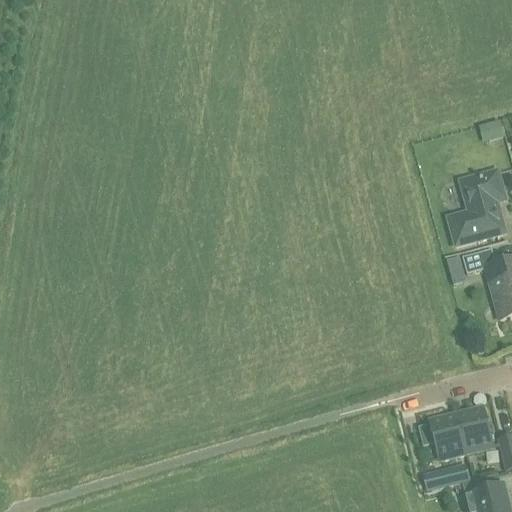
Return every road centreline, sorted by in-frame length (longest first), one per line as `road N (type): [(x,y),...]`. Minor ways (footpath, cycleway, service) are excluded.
road 1 (unclassified): [(13,511),(390,401)]
road 2 (residential): [(390,401),(509,373)]
